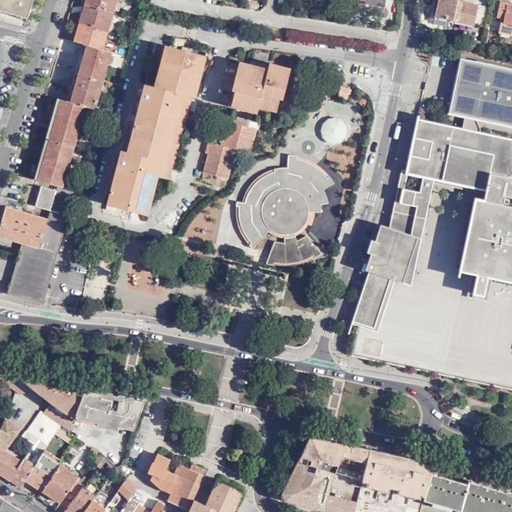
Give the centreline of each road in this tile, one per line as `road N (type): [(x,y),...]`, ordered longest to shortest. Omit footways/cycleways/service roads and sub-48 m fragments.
road 1 (residential): [(318,369),(371,196),(411,0)]
road 2 (primary): [(318,369),(137,332),(0,317)]
road 3 (primary): [(0,352),(280,418)]
road 4 (primary): [(280,418),(407,443),(421,439)]
road 5 (residential): [(0,170),(38,41)]
road 6 (primary): [(434,413),(414,391),(318,369)]
